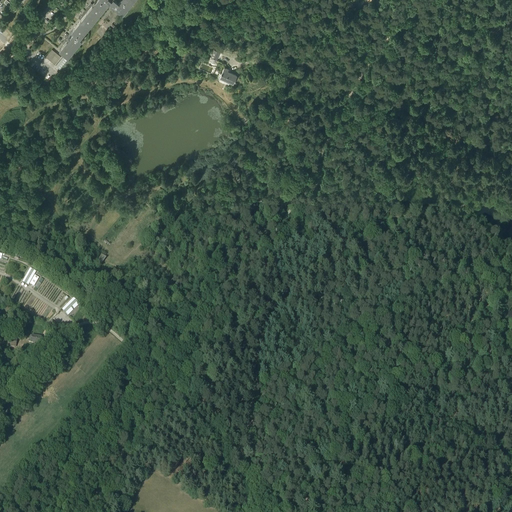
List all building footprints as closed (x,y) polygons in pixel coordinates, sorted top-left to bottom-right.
[(96,0),(71,31),(73,32),(59,50),(68,57),(82,39),(80,38),(109,2),(115,6),(114,7),(123,14),(134,0),(96,0)] [(61,57),(51,50),(46,56),(55,64),(61,57)] [(215,64),(216,61),(220,52),(214,50),(209,61),(215,64)] [(63,56),(56,65),(56,66),(59,69),(63,72),(71,62),(65,57),(63,56)] [(233,84),(237,76),(227,72),(228,69),(224,68),(220,78),(233,84)] [(29,197),(46,189),(43,183),(26,192),(29,197)] [(0,252),(0,258),(1,259),(7,261),(8,258),(2,256),(3,254),(0,252)] [(100,267),(107,259),(101,254),(94,262),(100,267)] [(29,286),(36,272),(30,269),(22,283),(29,286)] [(68,304),(62,310),(68,315),(73,310),(72,309),(73,308),(74,309),(79,304),(74,298),(68,304)] [(41,344),(42,337),(30,335),(29,342),(41,344)] [(16,346),(17,340),(6,338),(0,337),(0,348),(1,349),(2,344),(16,346)]
